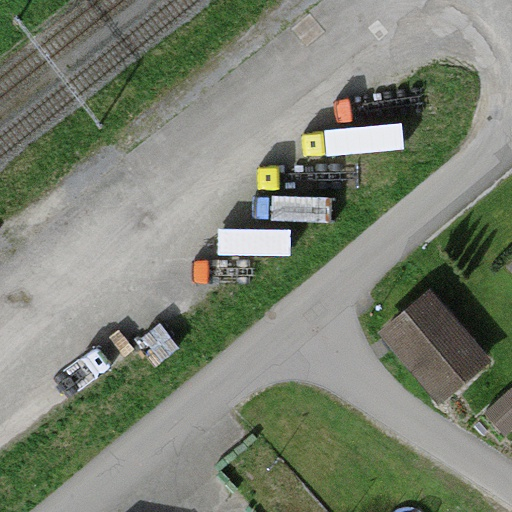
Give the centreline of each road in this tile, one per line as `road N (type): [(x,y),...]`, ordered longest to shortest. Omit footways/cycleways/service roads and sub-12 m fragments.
road 1 (residential): [(302,346),(511,165)]
road 2 (residential): [(97,511),(302,346)]
road 3 (residential): [(511,483),(302,346)]
